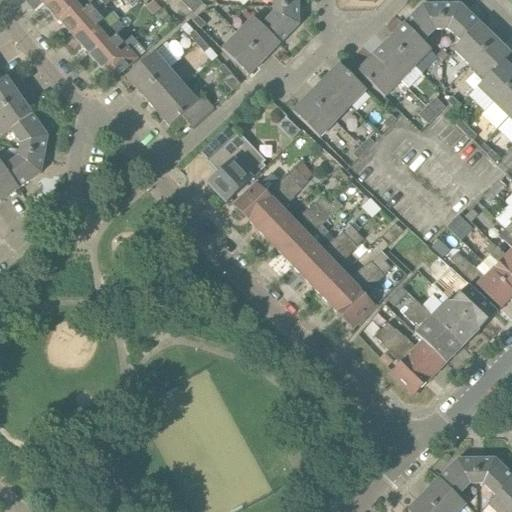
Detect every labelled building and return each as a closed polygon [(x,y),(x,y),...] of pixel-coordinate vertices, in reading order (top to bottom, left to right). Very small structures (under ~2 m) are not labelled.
[(58,21),(81,0),(51,0),(45,6),(58,21)] [(72,35),(96,14),(110,1),(109,0),(96,0),(95,0),(81,0),(58,21),(59,22),(60,21),(72,35)] [(127,0),(125,2),(132,10),(141,0),(127,0)] [(198,0),(188,0),(184,5),(192,12),(201,3),(198,0)] [(441,5),(442,29),(450,29),(461,40),(478,22),(460,4),(441,5)] [(404,24),(422,42),(434,29),(442,29),(441,5),(422,6),(404,24)] [(298,6),(273,7),(272,14),(260,26),(279,44),(298,25),(298,6)] [(168,26),(173,21),(165,13),(160,18),(168,26)] [(85,50),(116,23),(111,17),(105,23),(96,14),(72,35),(85,50)] [(201,28),(205,24),(197,17),(193,21),(201,28)] [(279,44),(260,26),(253,18),(237,34),(264,60),(279,44)] [(478,22),(461,40),(452,48),(469,64),(495,37),(478,22)] [(99,66),(124,45),(116,36),(122,30),(116,23),(85,50),(99,66)] [(190,29),(187,24),(180,29),(184,34),(190,29)] [(388,40),(415,66),(430,50),(422,42),(404,24),(388,40)] [(189,37),(196,45),(202,41),(194,32),(189,37)] [(264,60),(237,34),(222,50),(248,76),(264,60)] [(495,37),(469,64),(485,80),(504,61),(511,53),(495,37)] [(130,39),(124,45),(99,66),(112,81),(137,59),(129,51),(136,45),(130,39)] [(373,56),(399,82),(415,66),(388,40),(373,56)] [(202,41),(196,45),(204,54),(209,50),(202,41)] [(141,94),(169,69),(154,52),(126,77),(141,94)] [(399,82),(373,56),(358,72),(384,97),(399,82)] [(511,68),(504,61),(485,80),(479,87),(494,102),(511,83),(511,68)] [(225,79),(230,74),(223,65),(217,69),(225,79)] [(323,81),(349,108),(365,92),(338,66),(323,81)] [(154,110),(182,85),(169,69),(141,94),(154,110)] [(240,84),(230,74),(225,79),(222,81),(231,92),(240,84)] [(0,107),(19,95),(5,76),(0,79),(0,107)] [(349,108),(323,81),(307,97),(334,123),(349,108)] [(511,83),(494,102),(509,117),(511,114),(511,83)] [(182,85),(154,110),(169,127),(181,116),(191,127),(213,108),(203,96),(196,102),(182,85)] [(0,134),(10,128),(31,113),(19,95),(0,107),(0,134)] [(334,123),(307,97),(292,112),(319,139),(334,123)] [(427,106),(436,115),(444,107),(435,98),(427,106)] [(455,111),(460,106),(452,98),(447,102),(455,111)] [(436,115),(427,106),(418,115),(428,124),(436,115)] [(19,150),(43,154),(46,135),(31,113),(10,128),(20,143),(19,150)] [(388,129),(396,120),(391,115),(383,124),(388,129)] [(464,133),(470,127),(461,119),(456,125),(464,133)] [(478,135),(470,127),(464,133),(472,141),(478,135)] [(239,139),(236,137),(208,163),(217,172),(205,183),(225,204),(254,176),(264,167),(263,165),(265,162),(242,137),(239,139)] [(360,146),(365,152),(373,144),(368,138),(360,146)] [(365,152),(360,146),(352,155),(357,160),(365,152)] [(492,149),(487,155),(495,163),(500,157),(492,149)] [(4,166),(19,188),(39,174),(43,154),(19,150),(18,156),(4,166)] [(0,199),(1,201),(19,188),(4,166),(0,160),(0,199)] [(234,208),(250,224),(301,176),(295,169),(285,177),(279,183),(271,175),(259,186),(258,185),(234,208)] [(301,176),(250,224),(264,238),(287,215),(281,209),(292,198),(291,197),(307,182),(301,176)] [(498,183),(491,190),(497,196),(504,189),(498,183)] [(497,196),(491,190),(484,197),(490,203),(497,196)] [(287,215),(264,238),(278,253),(329,205),(323,198),(314,207),(313,205),(306,212),(305,211),(294,222),(287,215)] [(336,199),(329,205),(278,253),(292,267),(315,245),(309,238),(320,227),(319,226),(326,219),(328,221),(343,206),(336,199)] [(370,219),(374,216),(379,211),(369,201),(364,206),(367,209),(364,212),(370,219)] [(471,223),(478,216),(472,210),(465,217),(471,223)] [(461,242),(473,231),(459,216),(447,227),(461,242)] [(315,245),(292,267),(306,282),(356,233),(350,227),(342,235),(341,234),(334,241),(333,240),(322,251),(315,245)] [(511,235),(505,229),(498,236),(511,249),(504,256),(511,263),(511,235)] [(356,233),(306,282),(320,296),(343,274),(337,267),(348,256),(347,255),(363,240),(356,233)] [(442,258),(449,251),(439,241),(431,248),(442,258)] [(511,263),(504,256),(491,243),(485,249),(498,262),(491,270),(511,290),(511,263)] [(343,274),(320,296),(334,311),(385,262),(388,259),(381,252),(363,270),(362,269),(350,281),(343,274)] [(511,297),(511,290),(491,270),(484,277),(473,266),(472,267),(457,254),(451,260),(458,267),(500,309),(511,297)] [(385,262),(334,311),(349,327),(351,325),(354,326),(358,323),(357,320),(373,304),(364,296),(376,284),(383,277),(391,269),(385,262)] [(452,291),(446,297),(479,330),(497,312),(450,267),(449,268),(439,278),(452,291)] [(479,330),(446,297),(445,298),(432,286),(428,291),(443,308),(432,319),(462,348),(479,330)] [(395,307),(407,294),(401,288),(389,301),(395,307)] [(462,348),(432,319),(416,303),(403,317),(415,328),(417,326),(421,330),(416,335),(445,364),(462,348)] [(445,364),(416,335),(415,334),(407,341),(404,339),(396,332),(388,324),(382,330),(431,379),(445,364)] [(431,379),(382,330),(380,329),(373,335),(384,344),(383,345),(391,352),(390,353),(401,363),(392,372),(407,387),(405,391),(408,395),(414,393),(415,395),(431,379)] [(478,486),(477,461),(459,461),(440,479),(458,498),(471,485),(478,486)] [(496,498),(511,482),(511,476),(496,461),(477,461),(478,486),(484,486),(496,498)] [(460,511),(467,506),(458,498),(440,479),(425,494),(442,511),(460,511)] [(493,511),(511,511),(511,482),(496,498),(488,506),(493,511)] [(442,511),(425,494),(408,511),(442,511)]
